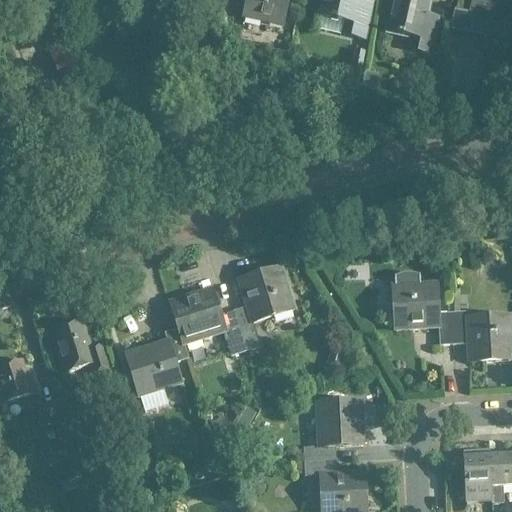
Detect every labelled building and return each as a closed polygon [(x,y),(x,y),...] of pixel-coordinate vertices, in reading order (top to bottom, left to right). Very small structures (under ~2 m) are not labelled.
[(246,0),(243,19),(282,28),(288,0),(246,0)] [(359,1),(359,0),(323,0),(319,17),(345,23),(342,35),(365,40),(373,4),(359,1)] [(407,51),(431,56),(440,20),(425,17),(429,0),(392,0),(385,33),(410,39),(407,51)] [(501,93),(507,67),(511,68),(511,51),(511,44),(511,18),(507,18),(509,12),(467,2),(465,9),(453,7),(453,5),(452,4),(446,31),(485,39),(481,53),(488,54),(485,68),(492,70),(487,90),(501,93)] [(42,39),(65,90),(96,75),(81,42),(80,43),(72,25),(42,39)] [(403,221),(425,213),(422,203),(399,211),(403,221)] [(238,283),(246,309),(233,313),(246,353),(260,349),(252,325),(293,312),(280,270),(238,283)] [(396,289),(392,289),(395,333),(439,330),(440,349),(453,348),(451,316),(438,317),(437,286),(420,287),(419,277),(415,275),(410,275),(405,275),(400,276),(395,278),(396,289)] [(233,313),(220,317),(212,291),(169,305),(177,331),(182,347),(184,346),(224,334),(231,358),(246,353),(233,313)] [(467,315),(451,316),(453,348),(467,347),(468,364),(511,362),(509,319),(467,321),(467,315)] [(108,370),(100,347),(89,351),(80,324),(50,334),(64,375),(89,366),(92,376),(108,370)] [(181,386),(174,365),(188,361),(184,346),(182,347),(177,331),(164,335),(166,343),(124,356),(138,399),(181,386)] [(34,395),(26,371),(23,372),(20,364),(0,370),(0,396),(3,405),(34,395)] [(67,398),(58,401),(65,421),(73,418),(67,398)] [(65,421),(58,401),(36,408),(43,428),(65,421)] [(362,448),(360,404),(316,406),(318,451),(362,448)] [(52,459),(72,453),(67,436),(47,443),(52,459)] [(463,455),(465,491),(466,510),(478,510),(477,503),(491,502),(488,458),(488,452),(476,453),(476,455),(463,455)] [(511,456),(488,458),(491,502),(491,507),(503,506),(502,489),(511,488),(511,456)] [(64,494),(105,480),(98,459),(57,473),(64,494)] [(365,511),(363,476),(320,478),(321,511),(365,511)]
